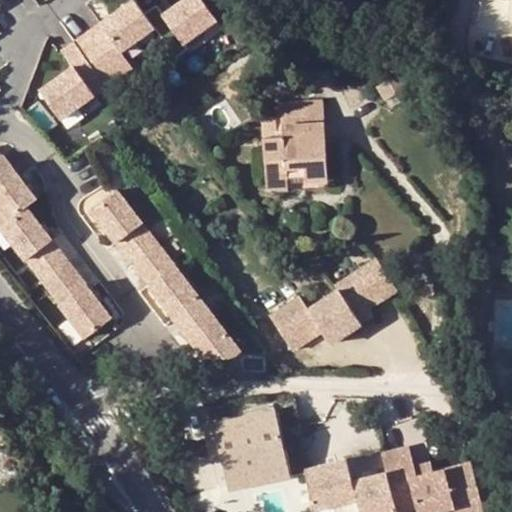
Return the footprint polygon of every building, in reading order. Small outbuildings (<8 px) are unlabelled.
[(146,13),(136,0),(134,0),(75,42),(107,86),(132,68),(122,55),(157,30),(146,13)] [(158,4),(146,13),(157,30),(176,56),(188,47),(185,41),(217,18),(203,0),(185,0),(165,14),(158,4)] [(107,86),(75,42),(61,52),(72,68),(41,90),(61,119),(107,86)] [(385,100),(409,86),(401,73),(377,86),(385,100)] [(409,86),(385,100),(390,110),(415,95),(409,86)] [(284,125),(326,122),(324,101),(282,103),(284,125)] [(284,136),(264,137),(267,179),(289,177),(307,176),(308,181),(329,179),(326,122),(284,125),(284,136)] [(31,196),(0,156),(0,224),(22,204),(31,196)] [(289,177),(267,179),(267,190),(289,189),(289,177)] [(161,244),(119,190),(93,211),(134,264),(161,244)] [(68,263),(22,204),(0,224),(0,228),(42,283),(68,263)] [(202,297),(161,244),(134,264),(175,318),(202,297)] [(271,315),(294,349),(323,331),(332,343),(375,314),(371,307),(399,288),(378,257),(337,285),(340,289),(310,308),(301,295),(271,315)] [(68,263),(42,283),(86,337),(111,317),(68,263)] [(243,350),(202,297),(175,318),(206,357),(235,357),(243,350)] [(222,445),(224,455),(231,487),(290,473),(274,409),(207,424),(212,447),(222,445)] [(222,445),(212,447),(214,456),(224,455),(222,445)] [(0,481),(19,473),(6,446),(0,449),(0,481)] [(410,447),(381,454),(385,472),(396,511),(417,506),(418,511),(431,511),(454,506),(455,511),(472,511),(483,509),(472,463),(434,473),(417,477),(415,467),(410,447)] [(305,469),(312,510),(333,504),(334,511),(395,511),(396,511),(385,472),(351,481),(345,459),(305,469)] [(431,463),(415,467),(417,477),(434,473),(431,463)]
